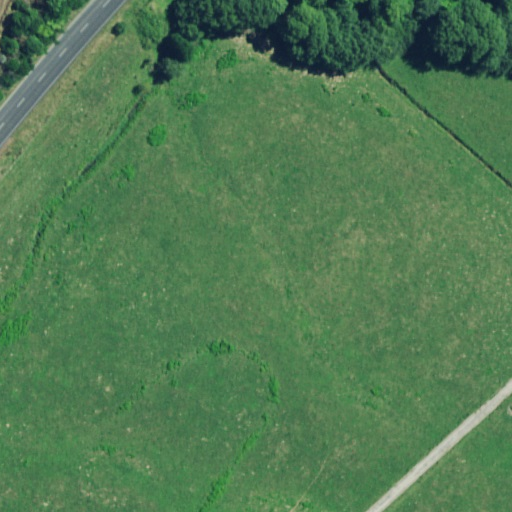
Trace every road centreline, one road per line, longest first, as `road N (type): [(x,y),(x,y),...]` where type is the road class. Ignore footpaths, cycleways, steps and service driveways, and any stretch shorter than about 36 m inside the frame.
road 1 (track): [(375,511),(511,385)]
road 2 (unclassified): [(0,132),(109,0)]
